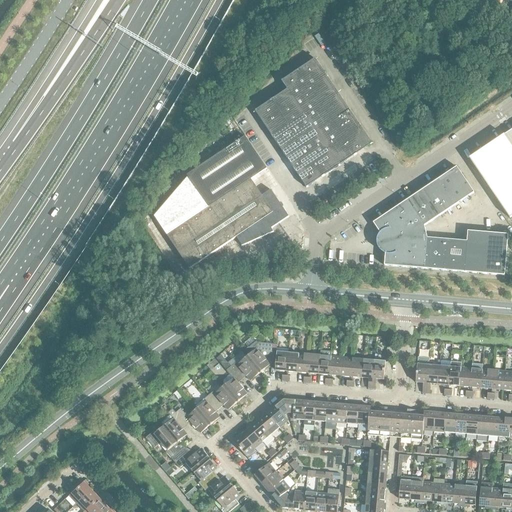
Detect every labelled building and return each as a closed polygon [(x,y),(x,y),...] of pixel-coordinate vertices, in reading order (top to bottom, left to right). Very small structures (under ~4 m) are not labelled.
[(294,99),(327,77),(325,73),(322,72),(321,69),(322,69),(317,62),(315,59),(282,81),(287,90),(288,89),(294,99)] [(330,80),(327,77),(294,99),(305,115),(317,132),(333,121),(349,110),(347,106),(345,105),(343,103),(344,102),(337,91),(332,85),(331,85),(330,83),(330,80)] [(288,89),(287,90),(284,92),(283,94),(281,95),(274,99),(272,100),(289,126),(305,115),(294,99),(288,89)] [(289,126),(272,100),(271,101),(264,106),(265,106),(256,112),(273,137),(289,126)] [(352,114),(349,110),(333,121),(355,155),(357,154),(363,149),(365,147),(368,147),(372,144),(355,118),(354,118),(352,116),(352,114)] [(305,115),(289,126),(273,137),(274,139),(279,146),(279,145),(281,148),(281,150),(284,154),(317,132),(305,115)] [(333,121),(317,132),(340,166),(343,163),(345,161),(347,160),(354,156),(355,155),(333,121)] [(317,132),(284,154),(286,158),(288,159),(290,161),(289,161),(294,168),(294,169),(307,188),(311,185),(313,183),(315,181),(315,182),(322,177),(322,178),(325,176),(325,175),(332,171),(331,170),(333,169),(336,168),(340,166),(317,132)] [(511,216),(511,146),(505,135),(470,159),(510,218),(511,216)] [(267,169),(264,164),(245,137),(187,176),(209,207),(167,235),(190,269),(237,237),(242,246),(242,247),(274,232),(273,232),(272,229),(289,217),(271,190),(262,196),(251,179),(264,172),(267,169)] [(474,193),(457,167),(373,223),(386,243),(384,266),(504,276),(508,235),(468,232),(467,242),(428,239),(425,226),(474,193)] [(276,366),(277,352),(272,352),(273,344),(259,343),(257,341),(249,347),(249,346),(247,348),(248,349),(246,350),(250,355),(247,357),(260,373),(270,365),(276,366)] [(321,351),(321,356),(319,374),(330,375),(331,357),(332,352),(321,351)] [(277,352),(276,366),(276,371),(287,372),(288,353),(277,352)] [(299,354),(288,353),(287,372),(298,373),(299,354)] [(299,354),(298,373),(308,374),(310,355),(299,354)] [(310,355),(308,374),(319,374),(321,356),(310,355)] [(236,363),(231,366),(243,380),(247,376),(251,381),(260,373),(247,357),(238,365),(236,363)] [(342,358),(331,357),(330,375),(341,376),(342,358)] [(353,359),(342,358),(341,376),(351,377),(353,359)] [(364,360),(353,359),(351,377),(362,378),(364,360)] [(364,360),(362,378),(369,379),(369,383),(372,384),(374,361),(364,360)] [(386,361),(374,361),(372,384),(376,384),(377,379),(384,380),(386,361)] [(451,363),(450,367),(449,386),(460,387),(461,368),(462,364),(451,363)] [(427,388),(429,365),(418,364),(416,383),(423,383),(423,388),(427,388)] [(429,365),(427,388),(431,388),(431,384),(438,385),(440,366),(438,366),(429,365)] [(481,388),(483,370),(483,366),(472,365),(472,369),(470,387),(481,388)] [(243,380),(231,366),(226,371),(233,379),(224,386),(238,403),(248,395),(238,384),(243,380)] [(449,386),(450,367),(442,366),(440,366),(438,385),(449,386)] [(472,369),(461,368),(460,387),(470,387),(472,369)] [(492,389),(493,371),(483,370),(481,388),(492,389)] [(504,372),(493,371),(492,389),(503,390),(504,372)] [(511,372),(504,372),(503,390),(511,391),(511,372)] [(238,403),(224,386),(215,394),(213,392),(209,396),(220,409),(224,406),(228,411),(238,403)] [(206,402),(197,409),(210,426),(220,418),(216,413),(220,409),(209,396),(204,400),(206,402)] [(288,413),(284,400),(281,403),(268,414),(280,428),(288,421),(284,416),(288,413)] [(289,400),(284,400),(288,413),(293,413),(293,419),(304,420),(306,402),(289,400)] [(306,402),(304,420),(304,425),(315,426),(315,421),(317,403),(306,402)] [(317,403),(315,421),(326,422),(328,404),(317,403)] [(338,405),(328,404),(326,422),(337,423),(338,405)] [(349,406),(338,405),(337,423),(347,424),(349,406)] [(349,406),(347,424),(358,425),(360,406),(349,406)] [(370,412),(371,412),(371,407),(360,406),(358,425),(369,426),(370,412)] [(181,409),(176,413),(187,426),(191,422),(201,434),(210,426),(197,409),(188,417),(181,409)] [(379,437),(381,413),(371,412),(370,412),(369,426),(368,436),(379,437)] [(434,432),(435,413),(424,412),(424,417),(423,431),(434,432)] [(183,430),(187,426),(176,413),(171,417),(173,419),(163,427),(177,444),(187,435),(183,430)] [(381,413),(379,437),(390,438),(392,414),(381,413)] [(435,413),(434,432),(445,433),(446,414),(435,413)] [(268,414),(259,421),(271,435),(280,428),(268,414)] [(392,414),(390,438),(396,438),(401,439),(403,415),(398,415),(392,414)] [(446,414),(445,433),(455,433),(457,415),(446,414)] [(414,416),(403,415),(401,439),(412,439),(414,416)] [(468,416),(457,415),(455,433),(466,434),(468,416)] [(424,417),(414,416),(412,439),(423,440),(423,431),(424,417)] [(479,417),(468,416),(466,434),(477,435),(479,417)] [(489,418),(479,417),(477,435),(488,436),(489,418)] [(500,419),(489,418),(488,436),(499,437),(500,419)] [(500,419),(499,437),(509,438),(511,419),(500,419)] [(251,428),(263,442),(266,446),(275,439),(271,435),(259,421),(251,428)] [(179,445),(177,444),(163,427),(155,434),(153,432),(146,438),(154,449),(161,443),(174,457),(172,459),(175,463),(186,455),(182,450),(178,446),(179,445)] [(263,442),(251,428),(243,435),(255,449),(263,442)] [(255,449),(243,435),(234,442),(248,459),(257,452),(255,449)] [(210,459),(201,449),(196,454),(194,455),(191,451),(190,450),(186,455),(175,463),(179,468),(185,463),(193,472),(210,459)] [(370,451),(369,462),(388,464),(389,452),(370,451)] [(210,459),(193,472),(201,481),(199,483),(203,488),(216,477),(212,473),(218,468),(210,459)] [(388,464),(369,462),(369,473),(387,474),(388,464)] [(166,463),(161,466),(163,468),(166,472),(171,468),(166,463)] [(262,484),(276,472),(269,463),(255,475),(262,484)] [(171,468),(166,472),(170,476),(174,472),(171,468)] [(283,480),(276,472),(262,484),(269,492),(283,480)] [(387,474),(369,473),(368,483),(386,485),(387,474)] [(216,477),(203,488),(207,493),(209,491),(217,500),(233,486),(225,477),(220,482),(216,477)] [(400,488),(400,493),(399,499),(410,500),(412,477),(401,477),(401,482),(400,488)] [(423,478),(412,477),(410,500),(418,501),(418,504),(421,504),(422,482),(423,478)] [(434,483),(432,502),(439,503),(439,506),(442,506),(444,484),(445,480),(434,479),(434,483)] [(290,488),(283,480),(269,492),(280,506),(282,504),(285,505),(289,497),(285,492),(290,488)] [(76,504),(90,491),(86,487),(88,485),(84,481),(69,495),(76,504)] [(466,481),(466,486),(464,508),(467,508),(468,505),(476,506),(478,482),(466,481)] [(434,483),(422,482),(421,504),(424,504),(425,501),(432,502),(434,483)] [(386,485),(368,483),(367,494),(385,496),(386,485)] [(490,510),(492,489),(493,484),(482,483),(479,506),(487,507),(487,510),(490,510)] [(444,484),(442,506),(446,506),(446,503),(454,504),(455,485),(444,484)] [(455,485),(454,504),(461,504),(461,507),(464,508),(466,486),(455,485)] [(241,496),(233,486),(217,500),(224,509),(222,511),(230,511),(239,505),(235,500),(241,496)] [(328,489),(328,494),(326,511),(337,511),(340,490),(328,489)] [(503,489),(492,489),(490,510),(494,510),(494,507),(501,508),(503,489)] [(511,511),(511,490),(503,489),(501,508),(509,509),(509,511),(511,511)] [(90,491),(76,504),(84,511),(99,497),(96,493),(94,495),(90,491)] [(305,511),(306,492),(295,491),(294,498),(289,497),(285,505),(288,506),(288,509),(305,511)] [(317,493),(306,492),(305,511),(315,511),(317,493)] [(317,493),(315,511),(316,511),(326,511),(328,494),(317,493)] [(367,494),(366,505),(384,507),(385,496),(367,494)] [(103,500),(99,497),(84,511),(98,511),(105,507),(101,502),(103,500)]
